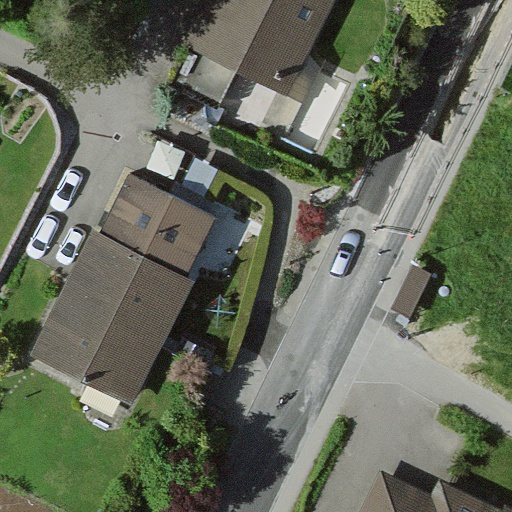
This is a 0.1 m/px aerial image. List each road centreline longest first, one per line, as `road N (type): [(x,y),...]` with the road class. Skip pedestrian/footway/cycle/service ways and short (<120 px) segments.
road 1 (tertiary): [(341,322),(493,0)]
road 2 (tertiary): [(247,511),(341,322)]
road 3 (residential): [(341,322),(511,419)]
